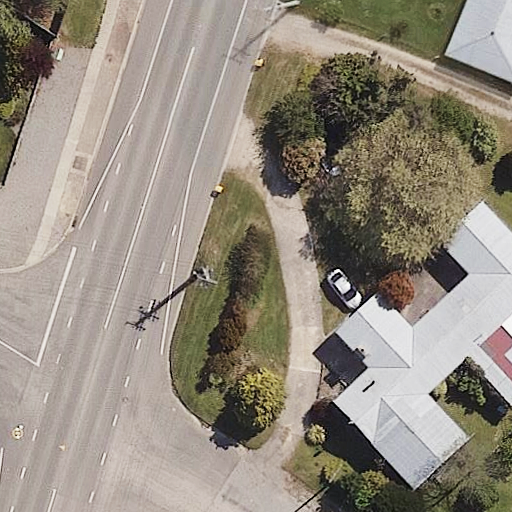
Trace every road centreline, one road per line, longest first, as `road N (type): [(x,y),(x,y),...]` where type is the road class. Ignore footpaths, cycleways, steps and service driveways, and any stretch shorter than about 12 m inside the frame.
road 1 (primary): [(84,399),(211,0)]
road 2 (residential): [(248,511),(84,399)]
